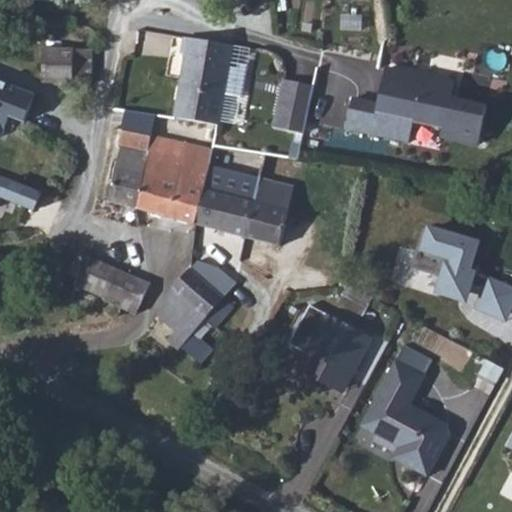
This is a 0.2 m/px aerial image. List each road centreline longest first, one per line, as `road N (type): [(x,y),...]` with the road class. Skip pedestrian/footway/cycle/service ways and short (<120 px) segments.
road 1 (unclassified): [(285,511),(0,364)]
road 2 (unclassified): [(121,2),(81,213),(47,242),(0,255)]
road 3 (residential): [(0,361),(143,326),(175,267),(170,238)]
